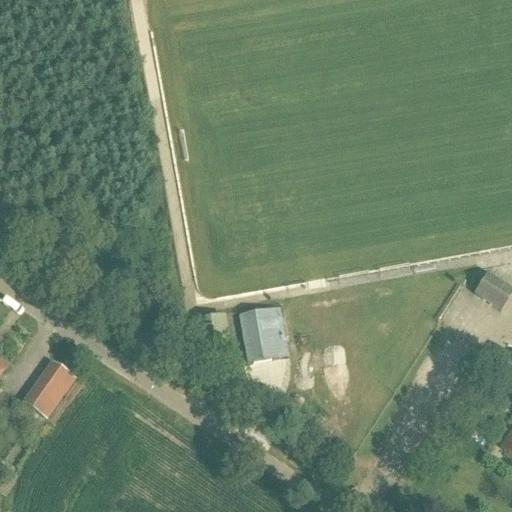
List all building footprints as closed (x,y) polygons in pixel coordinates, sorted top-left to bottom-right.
[(474,296),(500,314),(511,296),(511,292),(487,276),(474,296)] [(279,312),(240,319),(249,367),(288,360),(279,312)] [(195,324),(201,360),(230,355),(223,319),(195,324)] [(50,365),(44,374),(68,391),(75,382),(50,365)] [(511,391),(511,380),(499,372),(492,383),(510,394),(511,391)] [(52,413),(28,396),(22,406),(46,423),(52,413)] [(511,431),(500,450),(511,458),(511,431)]
